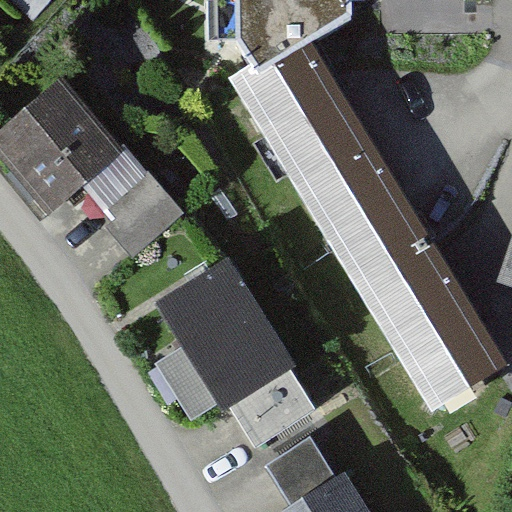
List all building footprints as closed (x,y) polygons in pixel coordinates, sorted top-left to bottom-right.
[(237,0),(238,40),(254,68),(313,34),(354,11),(353,0),(237,0)] [(506,369),(313,34),(254,68),(232,80),(432,412),(506,369)] [(170,200),(55,83),(0,136),(0,137),(114,254),(170,200)] [(511,276),(511,230),(499,273),(511,276)] [(294,370),(229,261),(140,313),(204,423),(294,370)] [(261,511),(363,511),(338,468),(262,511),(261,511)]
